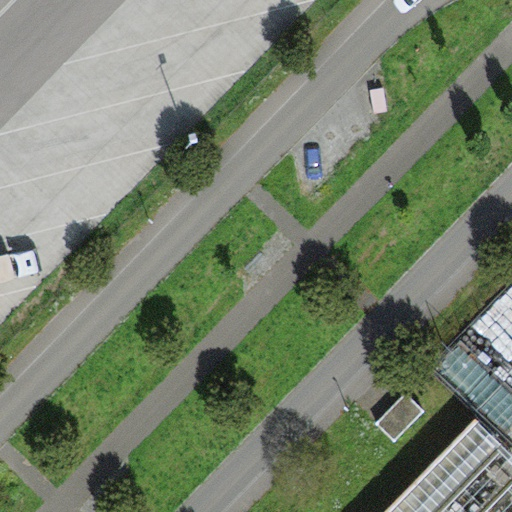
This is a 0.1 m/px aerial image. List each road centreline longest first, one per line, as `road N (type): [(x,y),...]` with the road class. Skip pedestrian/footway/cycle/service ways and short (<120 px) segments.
road 1 (residential): [(415,0),(0,423)]
road 2 (residential): [(199,511),(511,189)]
